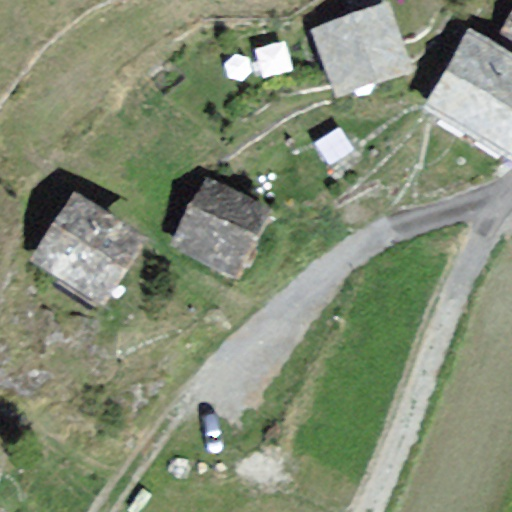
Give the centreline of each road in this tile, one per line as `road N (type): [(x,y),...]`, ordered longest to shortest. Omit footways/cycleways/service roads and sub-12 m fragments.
road 1 (track): [(213,407),(315,275),(410,223),(501,197)]
road 2 (track): [(501,197),(366,511)]
